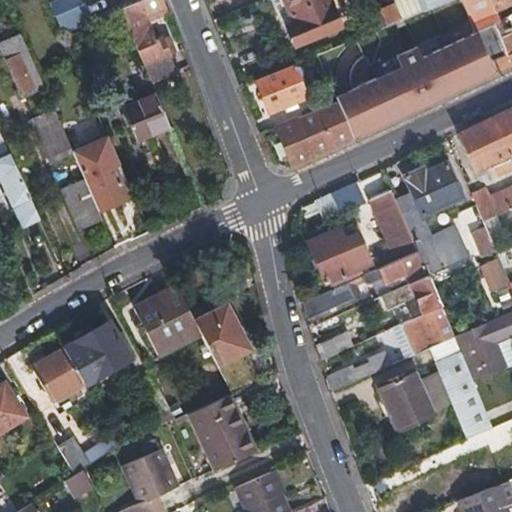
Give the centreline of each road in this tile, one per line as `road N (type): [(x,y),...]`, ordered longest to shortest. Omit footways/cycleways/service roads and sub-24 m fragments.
road 1 (residential): [(263,205),(300,375),(354,511)]
road 2 (residential): [(0,336),(94,279),(263,205)]
road 3 (residential): [(263,205),(511,91)]
road 4 (residential): [(180,0),(263,205)]
road 5 (unknown): [(321,429),(170,500)]
